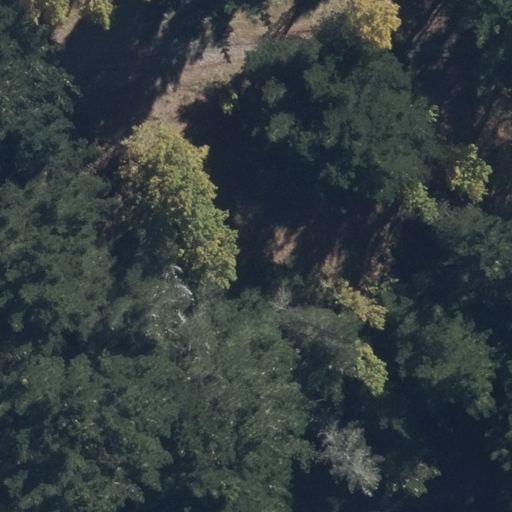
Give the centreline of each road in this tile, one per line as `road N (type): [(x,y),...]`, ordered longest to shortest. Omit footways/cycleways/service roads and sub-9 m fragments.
road 1 (track): [(511,468),(262,511)]
road 2 (track): [(0,110),(146,0)]
road 3 (track): [(0,56),(125,0)]
